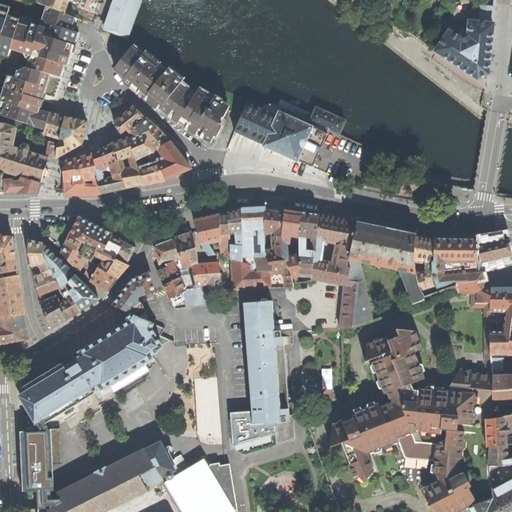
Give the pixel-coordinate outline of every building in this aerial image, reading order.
[(42,0),(41,3),(50,7),(81,18),(95,23),(102,0),(42,0)] [(115,33),(128,37),(141,0),(115,0),(105,29),(115,33)] [(495,7),(481,6),(479,23),(470,22),(469,30),(466,30),(457,34),(456,36),(449,32),(435,52),(477,79),(487,74),(490,50),(495,7)] [(8,67),(0,91),(0,115),(45,129),(50,113),(51,109),(57,91),(64,71),(65,71),(71,51),(73,46),(74,46),(76,41),(73,40),(81,18),(50,7),(45,23),(21,15),(18,25),(6,21),(9,11),(0,8),(0,49),(10,52),(6,66),(8,67)] [(143,56),(142,56),(133,49),(118,66),(127,83),(139,92),(140,91),(144,93),(147,96),(146,98),(147,97),(154,102),(153,104),(168,116),(188,90),(187,89),(187,90),(181,85),(183,82),(182,82),(178,79),(178,78),(172,74),(168,71),(168,70),(167,70),(164,74),(157,69),(158,68),(157,68),(156,68),(150,63),(150,62),(149,62),(142,57),(143,56)] [(189,90),(188,90),(168,116),(181,124),(200,96),(197,94),(196,94),(195,95),(189,91),(189,90)] [(228,109),(220,105),(221,104),(220,104),(220,105),(213,101),(212,100),(211,102),(205,98),(204,97),(203,98),(200,96),(181,124),(186,128),(187,127),(189,129),(193,131),(193,132),(201,138),(211,142),(220,125),(219,125),(222,118),(223,118),(228,109)] [(315,126),(314,130),(275,114),(273,116),(260,111),(247,105),(234,132),(264,146),(264,147),(297,162),(298,161),(313,168),(329,131),(315,126)] [(127,131),(128,132),(146,119),(134,108),(124,116),(115,123),(121,134),(127,131)] [(310,122),(315,126),(329,131),(339,135),(341,136),(345,122),(316,109),(310,122)] [(50,113),(45,129),(44,134),(60,139),(65,117),(50,113)] [(88,122),(65,117),(60,139),(65,141),(65,144),(63,143),(59,144),(57,152),(57,158),(71,150),(82,144),(84,136),(88,122)] [(130,135),(132,138),(147,133),(157,128),(146,119),(128,132),(130,135)] [(0,145),(0,169),(3,171),(3,169),(40,181),(40,183),(44,172),(48,160),(57,158),(57,152),(59,144),(49,141),(46,158),(27,152),(28,151),(29,149),(27,146),(24,145),(21,146),(20,150),(13,148),(16,128),(0,123),(0,143),(0,144),(0,145)] [(164,135),(157,128),(147,133),(153,152),(154,152),(170,142),(164,135)] [(131,138),(128,139),(136,160),(143,156),(144,157),(153,152),(147,133),(132,138),(131,138)] [(137,164),(136,160),(128,139),(120,142),(111,145),(118,164),(120,168),(126,188),(136,186),(144,185),(137,164)] [(181,155),(170,142),(154,152),(153,152),(144,157),(146,160),(150,158),(154,163),(160,171),(161,170),(166,180),(190,170),(190,168),(181,155)] [(126,188),(120,168),(118,164),(111,145),(102,149),(94,154),(100,194),(114,191),(126,188)] [(65,168),(64,195),(83,195),(100,195),(100,194),(94,154),(81,157),(67,161),(65,168)] [(154,183),(166,180),(161,170),(160,171),(154,163),(141,166),(140,164),(137,164),(144,185),(154,183)] [(1,180),(0,193),(20,193),(37,192),(39,188),(40,183),(21,177),(21,180),(18,182),(13,182),(13,180),(1,180)] [(341,185),(343,181),(335,178),(333,177),(332,179),(331,181),(341,185)] [(265,247),(265,233),(266,208),(254,208),(242,209),(243,234),(243,235),(242,256),(247,256),(255,256),(258,271),(273,271),(266,258),(266,250),(265,247)] [(266,258),(273,271),(274,271),(274,274),(284,272),(285,288),(293,287),(293,282),(289,270),(283,252),(282,234),(284,211),(276,209),(266,208),(265,233),(272,233),(273,250),(266,250),(266,258)] [(231,245),(233,260),(242,262),(242,257),(242,256),(243,235),(243,234),(242,209),(236,210),(230,212),(229,217),(230,234),(236,234),(237,244),(231,244),(231,245)] [(294,212),(284,211),(282,234),(283,252),(289,270),(290,270),(293,278),(301,276),(299,255),(287,257),(287,244),(290,244),(291,235),(299,236),(301,213),(294,212)] [(224,213),(220,214),(220,235),(230,235),(230,234),(229,217),(230,212),(224,213)] [(314,256),(315,255),(319,216),(311,214),(301,213),(299,236),(299,255),(301,276),(304,277),(304,281),(311,281),(311,279),(312,279),(314,256)] [(212,216),(195,220),(198,230),(202,244),(209,255),(215,255),(209,244),(221,242),(220,235),(220,214),(212,216)] [(349,259),(352,247),(357,222),(338,219),(319,216),(315,255),(314,256),(312,279),(344,285),(340,329),(353,327),(358,282),(347,280),(350,268),(347,267),(349,259)] [(76,225),(70,236),(86,244),(87,242),(98,247),(96,250),(103,254),(104,253),(113,235),(97,227),(80,218),(76,225)] [(363,223),(357,222),(358,223),(351,259),(349,259),(347,267),(350,268),(347,280),(358,282),(353,327),(373,320),(360,261),(399,269),(413,305),(425,300),(421,291),(420,289),(416,273),(416,272),(413,272),(411,261),(414,235),(416,235),(409,233),(363,223)] [(183,235),(174,238),(179,259),(174,260),(174,262),(176,269),(180,278),(185,289),(186,289),(196,287),(192,266),(197,266),(196,251),(191,232),(183,235)] [(0,262),(16,260),(13,238),(0,235),(0,262)] [(118,237),(113,235),(104,253),(127,264),(132,255),(136,247),(118,237)] [(231,244),(230,235),(220,235),(221,242),(222,252),(225,252),(226,257),(232,260),(233,260),(231,245),(231,244)] [(425,237),(416,235),(414,259),(414,263),(425,264),(425,271),(416,273),(420,289),(421,291),(429,288),(431,294),(437,292),(434,285),(435,284),(432,272),(432,263),(433,263),(434,239),(425,237)] [(70,241),(65,244),(81,255),(86,244),(70,236),(70,241)] [(489,239),(475,241),(477,262),(478,269),(478,272),(482,270),(481,268),(511,260),(504,236),(489,239)] [(159,264),(174,260),(179,259),(174,238),(163,242),(154,246),(159,264)] [(454,239),(434,239),(433,263),(432,263),(432,272),(435,284),(437,289),(451,284),(452,287),(455,286),(462,283),(483,280),(484,280),(482,270),(478,272),(478,269),(476,270),(476,263),(477,262),(475,241),(475,240),(454,239)] [(31,261),(37,288),(56,281),(48,265),(43,255),(43,252),(44,244),(36,242),(29,241),(28,246),(31,261)] [(43,311),(52,328),(59,324),(66,319),(55,297),(45,301),(42,294),(59,288),(61,293),(62,293),(68,290),(66,286),(68,283),(75,275),(65,265),(51,251),(44,244),(43,252),(43,255),(48,265),(56,281),(37,288),(44,310),(43,311)] [(88,278),(91,281),(98,267),(91,262),(81,255),(65,244),(64,249),(62,252),(70,262),(79,271),(84,265),(89,268),(85,276),(88,278)] [(129,266),(127,264),(104,253),(103,254),(96,250),(86,244),(81,255),(91,262),(94,256),(103,260),(98,267),(117,279),(123,272),(129,266)] [(247,256),(246,263),(251,265),(254,265),(254,271),(258,271),(255,256),(247,256)] [(18,268),(16,260),(0,262),(0,274),(1,280),(19,275),(18,268)] [(232,260),(233,290),(271,288),(270,274),(274,274),(274,271),(273,271),(258,271),(254,271),(251,271),(251,265),(246,263),(242,262),(233,260),(232,260)] [(162,284),(164,286),(180,278),(176,269),(174,262),(167,264),(169,268),(157,272),(160,279),(162,284)] [(208,265),(197,266),(192,266),(196,287),(202,287),(203,284),(212,284),(213,291),(218,290),(222,290),(222,283),(218,264),(208,265)] [(99,287),(107,292),(117,279),(98,267),(91,281),(99,287)] [(113,305),(132,314),(135,315),(144,309),(142,304),(138,301),(140,298),(139,296),(155,291),(149,273),(132,280),(124,291),(113,305)] [(0,344),(3,344),(15,341),(29,339),(19,275),(1,280),(0,279),(0,344)] [(85,285),(75,275),(68,283),(74,288),(69,292),(80,311),(90,305),(99,299),(85,285)] [(167,293),(170,299),(183,293),(186,292),(186,289),(185,289),(180,278),(164,286),(167,293)] [(490,312),(491,289),(484,289),(484,284),(483,280),(462,283),(455,286),(458,293),(460,293),(472,294),(471,308),(484,308),(484,353),(487,375),(493,375),(493,391),(508,390),(511,389),(511,341),(511,342),(509,342),(491,342),(491,331),(490,312)] [(220,302),(218,290),(213,291),(204,292),(202,287),(196,287),(186,289),(186,292),(183,293),(186,308),(220,302)] [(511,288),(508,289),(491,289),(490,312),(505,313),(503,332),(491,331),(491,342),(509,342),(511,323),(511,288)] [(73,315),(80,311),(69,292),(68,290),(62,293),(66,298),(61,301),(60,299),(61,298),(59,295),(55,297),(66,319),(73,315)] [(231,413),(232,445),(274,433),(274,427),(288,426),(283,337),(275,338),(273,302),(245,303),(252,411),(231,413)] [(161,442),(146,450),(145,449),(107,468),(106,467),(104,468),(104,469),(99,472),(98,471),(96,473),(96,474),(58,493),(62,502),(55,506),(50,498),(49,498),(46,501),(37,485),(48,478),(72,464),(46,423),(95,393),(94,391),(100,387),(102,389),(110,385),(114,392),(115,392),(117,395),(151,374),(149,371),(150,370),(145,363),(153,358),(151,356),(158,352),(157,351),(162,348),(151,329),(153,324),(135,315),(132,314),(123,326),(79,353),(63,363),(62,364),(24,387),(24,388),(26,392),(22,394),(22,395),(22,401),(21,401),(36,424),(40,430),(40,431),(26,439),(25,440),(34,455),(33,455),(27,459),(26,459),(26,460),(26,461),(30,467),(30,468),(31,468),(35,475),(34,475),(35,475),(28,479),(27,479),(27,480),(28,480),(29,483),(32,487),(32,488),(41,503),(42,504),(46,510),(46,511),(48,511),(66,511),(140,475),(156,467),(162,477),(166,475),(167,479),(170,480),(177,476),(170,461),(161,442)] [(436,511),(459,511),(470,507),(470,506),(477,503),(469,488),(471,487),(464,473),(461,473),(465,432),(457,431),(458,425),(472,426),(475,393),(475,390),(493,391),(493,375),(487,375),(472,373),(472,370),(460,369),(449,387),(451,388),(451,391),(418,388),(418,391),(413,390),(411,384),(425,379),(415,352),(423,349),(416,332),(396,330),(399,337),(389,340),(387,336),(367,344),(365,362),(376,358),(377,361),(372,363),(384,395),(387,394),(390,402),(380,406),(378,403),(351,413),(353,418),(344,422),(342,420),(333,423),(330,447),(342,443),(350,464),(348,465),(353,478),(363,474),(366,480),(375,471),(368,454),(399,442),(405,458),(434,461),(432,477),(436,477),(438,480),(424,487),(433,504),(429,506),(436,511)] [(324,369),(324,388),(334,388),(334,368),(324,369)] [(511,415),(505,417),(505,418),(499,419),(492,420),(486,419),(488,447),(490,447),(506,446),(511,445),(511,444),(511,415)] [(511,459),(508,461),(507,451),(511,450),(511,445),(506,446),(490,447),(489,466),(508,465),(511,465),(511,459)] [(180,456),(170,461),(177,476),(187,470),(180,456)] [(187,470),(177,476),(170,480),(165,483),(182,511),(237,511),(230,464),(222,466),(218,467),(218,464),(209,466),(208,467),(203,470),(199,464),(187,470)] [(103,511),(147,491),(140,475),(66,511),(103,511)] [(57,494),(48,478),(37,485),(46,501),(49,498),(50,498),(57,494)] [(511,511),(511,479),(492,490),(492,498),(477,503),(470,506),(470,507),(471,511),(511,511)] [(37,508),(42,504),(41,503),(32,488),(32,487),(26,490),(32,499),(37,508)] [(58,493),(57,494),(50,498),(55,506),(62,502),(58,493)]
